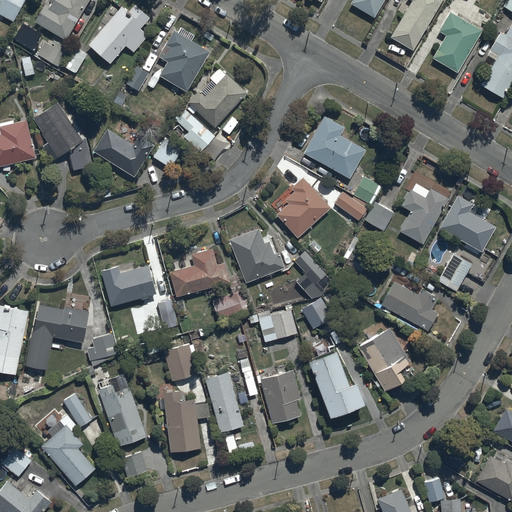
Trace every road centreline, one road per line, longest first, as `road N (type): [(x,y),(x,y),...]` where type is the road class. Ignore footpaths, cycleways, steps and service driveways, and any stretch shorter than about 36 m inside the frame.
road 1 (residential): [(151,511),(398,440),(451,397),(511,293)]
road 2 (residential): [(314,54),(255,155),(220,190),(47,239)]
road 3 (residential): [(511,170),(314,54)]
